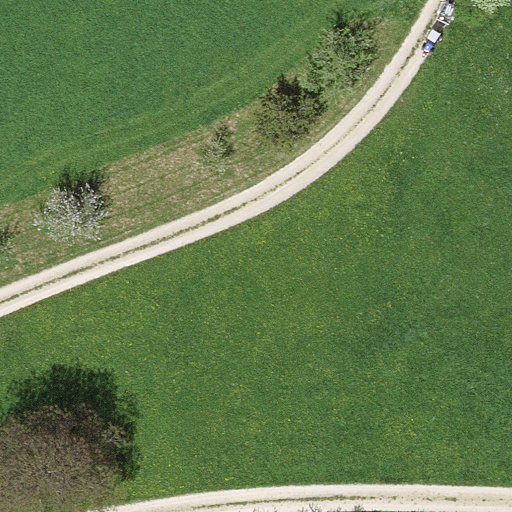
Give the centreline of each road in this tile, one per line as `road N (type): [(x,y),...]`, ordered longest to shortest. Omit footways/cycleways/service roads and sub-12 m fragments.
road 1 (track): [(0,304),(256,205),(333,153),(415,68),(452,0)]
road 2 (track): [(203,511),(511,504)]
